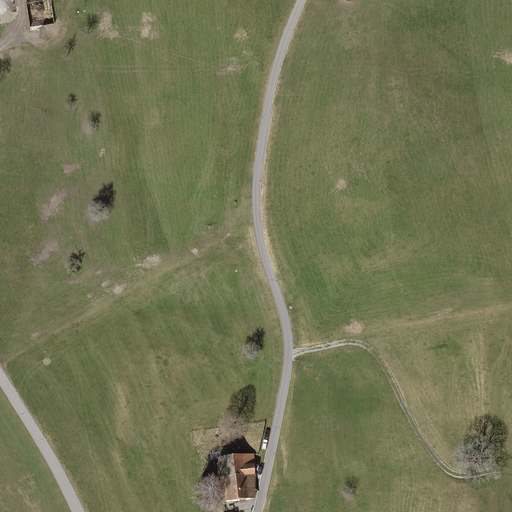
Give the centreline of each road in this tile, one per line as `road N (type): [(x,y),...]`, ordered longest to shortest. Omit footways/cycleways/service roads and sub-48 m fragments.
road 1 (unclassified): [(302,0),(275,74),(256,188),(259,235),(288,344),(258,511)]
road 2 (track): [(288,355),(349,341),(368,346),(440,464),(461,475),(492,470)]
road 3 (unclassified): [(0,374),(77,511)]
